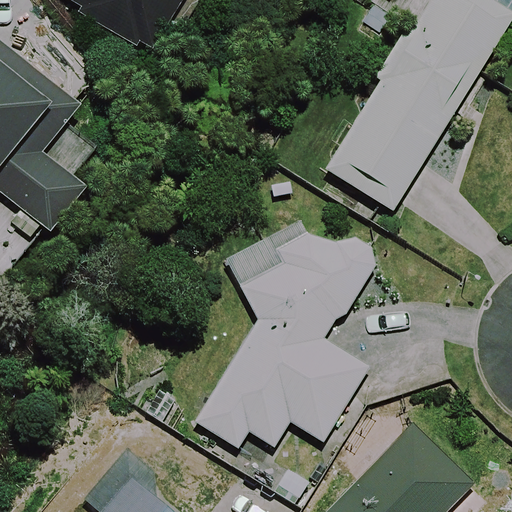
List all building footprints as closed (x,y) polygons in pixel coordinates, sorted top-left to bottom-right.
[(162,34),(164,31),(175,37),(198,0),(47,0),(144,62),(162,34)] [(509,22),(472,0),(429,0),(320,176),(387,217),(509,22)] [(378,0),(365,0),(350,22),(382,43),(401,15),(378,0)] [(313,239),(308,231),(270,254),(276,263),(232,290),(253,324),(189,427),(232,454),(243,436),(269,452),(285,425),(318,445),(362,373),(321,347),(375,259),(342,239),(334,252),(313,239)] [(366,378),(372,403),(416,392),(409,367),(366,378)] [(442,511),(465,489),(405,432),(351,489),(341,479),(309,511),(442,511)] [(155,511),(123,486),(101,511),(155,511)]
